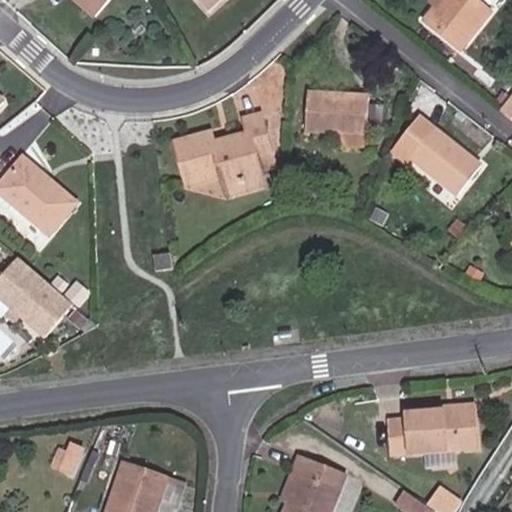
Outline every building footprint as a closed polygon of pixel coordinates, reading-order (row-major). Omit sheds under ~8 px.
[(103,31),(129,0),(78,0),(84,4),(78,11),(103,31)] [(193,0),(213,20),(234,0),(193,0)] [(466,62),(498,24),(479,8),(485,0),(455,0),(448,9),(428,31),(466,62)] [(442,0),(440,2),(448,9),(455,0),(442,0)] [(310,133),(367,141),(370,105),(313,98),(310,133)] [(511,109),(501,123),(511,131),(511,109)] [(237,195),(273,182),(268,168),(282,163),(268,126),(254,131),(259,143),(223,155),(219,145),(185,156),(198,190),(230,179),(237,195)] [(456,205),(481,180),(425,132),(398,164),(408,173),(413,168),(456,205)] [(57,252),(84,223),(58,200),(53,205),(26,182),(3,205),(57,252)] [(240,203),(276,192),(273,182),(237,195),(240,203)] [(30,324),(56,347),(84,315),(30,267),(2,299),(24,319),(30,324)] [(154,288),(176,284),(174,270),(151,273),(154,288)] [(30,324),(24,319),(17,326),(23,332),(30,324)] [(177,342),(160,345),(161,357),(179,354),(177,342)] [(435,425),(466,424),(467,410),(434,412),(435,419),(435,425)] [(385,457),(468,453),(466,424),(435,425),(435,419),(400,421),(400,426),(384,427),(385,457)] [(69,462),(72,455),(59,449),(56,456),(69,462)] [(60,481),(69,462),(56,456),(47,476),(60,481)] [(326,511),(339,479),(294,461),(288,476),(297,479),(287,507),(284,511),(326,511)] [(135,511),(144,492),(106,476),(90,511),(135,511)] [(288,476),(278,503),(287,507),(297,479),(288,476)] [(389,505),(398,511),(425,511),(398,493),(389,505)]
